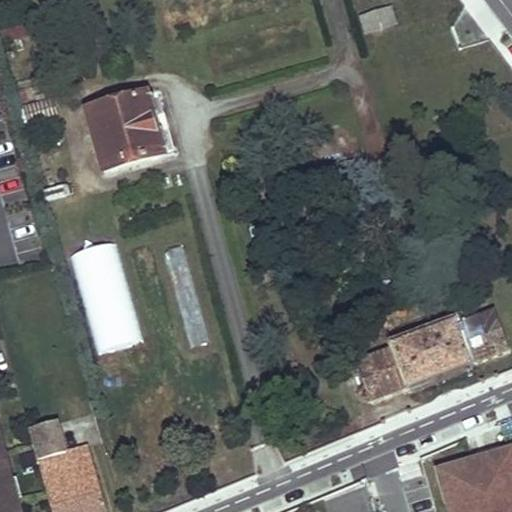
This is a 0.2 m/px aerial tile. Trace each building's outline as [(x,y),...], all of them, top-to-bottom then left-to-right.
[(392,9),(359,18),(364,37),(397,28),(392,9)] [(42,32),(38,14),(1,24),(6,42),(42,32)] [(182,157),(163,95),(155,98),(173,160),(182,157)] [(173,160),(155,98),(92,117),(108,179),(173,160)] [(60,118),(54,102),(26,110),(30,126),(60,118)] [(368,182),(360,158),(309,176),(317,199),(368,182)] [(71,258),(98,356),(142,343),(115,245),(71,258)] [(511,352),(511,351),(498,310),(360,359),(373,400),(511,352)] [(299,376),(296,363),(284,366),(286,380),(299,376)] [(69,456),(60,424),(31,431),(54,511),(110,511),(92,450),(69,456)] [(0,511),(20,511),(17,500),(15,501),(10,481),(12,480),(0,435),(0,511)] [(448,472),(455,498),(451,499),(455,511),(511,511),(511,457),(507,459),(504,446),(480,453),(485,469),(479,471),(477,463),(448,472)]
